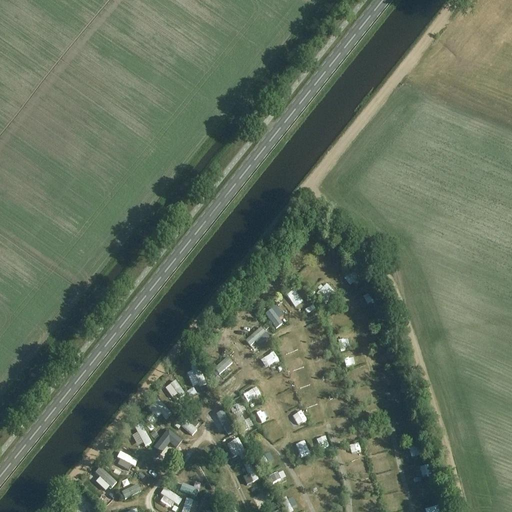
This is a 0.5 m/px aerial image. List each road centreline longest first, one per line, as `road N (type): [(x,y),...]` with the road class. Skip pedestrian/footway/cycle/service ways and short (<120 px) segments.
road 1 (primary): [(0,476),(383,0)]
road 2 (track): [(306,190),(45,511)]
road 3 (track): [(306,190),(386,278),(462,511)]
road 4 (track): [(458,0),(306,190)]
road 5 (track): [(306,252),(344,288),(391,422)]
road 6 (track): [(272,278),(327,425)]
road 7 (track): [(236,334),(284,420),(289,436),(280,454)]
